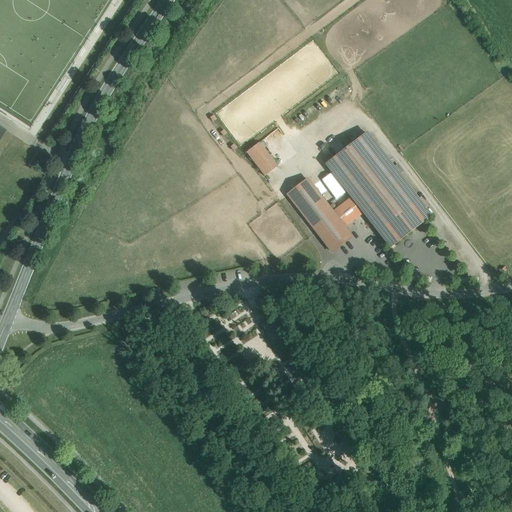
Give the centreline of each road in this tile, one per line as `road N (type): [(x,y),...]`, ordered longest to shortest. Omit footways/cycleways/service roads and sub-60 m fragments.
road 1 (unclassified): [(511,286),(444,294),(331,277),(270,279),(69,326),(8,318)]
road 2 (secondary): [(8,318),(92,115),(169,0)]
road 3 (track): [(440,511),(451,463),(386,286)]
road 4 (primary): [(0,420),(91,511)]
